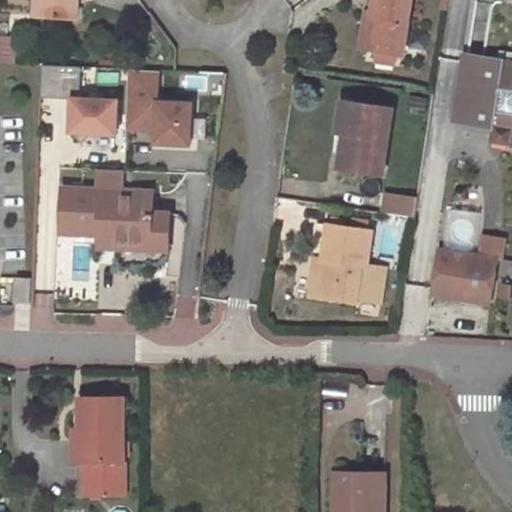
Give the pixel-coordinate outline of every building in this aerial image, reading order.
[(79,0),(36,0),(35,14),(78,17),(79,1),(79,0)] [(367,11),(364,29),(370,29),(367,48),(378,49),(398,53),(403,54),(410,0),(374,0),(372,12),(367,11)] [(446,10),(448,0),(441,0),(440,10),(446,10)] [(370,29),(364,29),(362,47),(367,48),(370,29)] [(0,37),(0,62),(13,63),(15,38),(0,37)] [(398,53),(378,49),(375,62),(396,66),(398,53)] [(502,140),(511,141),(511,64),(466,57),(456,120),(493,126),(504,127),(502,140)] [(81,67),(41,65),(40,98),(72,99),(70,132),(82,143),(94,133),(117,134),(118,100),(80,99),(81,67)] [(160,71),(129,69),(127,129),(158,131),(157,143),(193,145),(195,103),(159,101),(160,71)] [(349,134),(354,103),(342,101),(337,132),(344,133),(349,134)] [(392,109),(354,103),(349,134),(344,133),(339,167),(382,174),(392,109)] [(492,138),(502,140),(504,127),(493,126),(492,138)] [(100,173),(99,189),(123,190),(123,174),(100,173)] [(99,189),(63,187),(61,233),(99,235),(100,229),(152,231),(152,211),(153,191),(123,190),(99,189)] [(415,218),(417,200),(389,196),(386,214),(415,218)] [(169,251),(170,212),(152,211),(152,231),(151,250),(169,251)] [(328,225),(316,223),(311,258),(316,258),(323,260),(328,225)] [(380,302),(385,269),(366,266),(372,231),(328,225),(323,260),(316,258),(313,278),(320,279),(318,296),(356,301),(356,299),(380,302)] [(100,229),(99,235),(99,248),(151,250),(152,231),(100,229)] [(481,236),(478,256),(496,258),(499,239),(481,236)] [(439,250),(432,294),(466,299),(467,289),(491,293),(496,258),(478,256),(439,250)] [(31,303),(32,278),(17,277),(16,302),(31,303)] [(313,278),(310,294),(318,296),(320,279),(313,278)] [(502,296),(510,297),(511,286),(511,285),(504,284),(502,296)] [(491,293),(467,289),(466,299),(490,303),(491,293)] [(85,463),(85,494),(126,494),(125,398),(81,398),(81,430),(86,430),(86,463),(85,463)] [(81,430),(76,430),(76,463),(85,463),(86,463),(86,430),(81,430)] [(385,475),(335,474),(334,511),(380,511),(381,498),(385,498),(385,475)]
